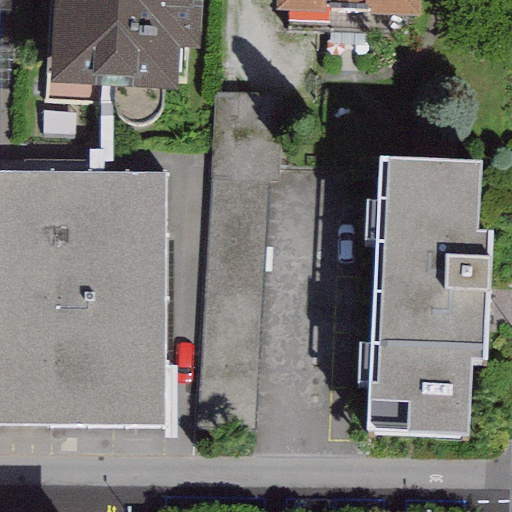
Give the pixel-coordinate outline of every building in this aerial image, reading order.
[(0,0),(0,433),(164,435),(166,180),(0,179),(0,0)] [(54,0),(49,103),(95,106),(96,97),(177,102),(180,58),(196,59),(198,20),(191,19),(192,0),(54,0)] [(418,0),(276,0),(276,22),(418,26),(418,0)] [(213,96),(193,430),(253,432),(267,99),(213,96)] [(481,179),(378,175),(366,446),(466,450),(469,377),(484,377),(490,248),(478,248),(481,179)]
